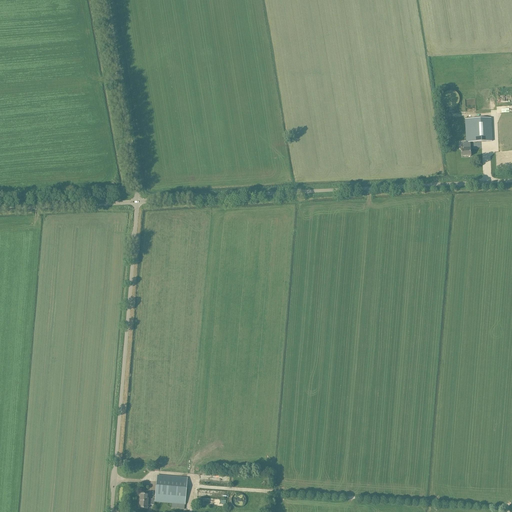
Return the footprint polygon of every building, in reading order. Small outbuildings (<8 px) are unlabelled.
[(451,108),(452,108),(453,108),(454,107),(455,107),(456,106),(457,106),(457,105),(458,105),(458,104),(459,103),(459,102),(459,101),(460,100),(460,99),(459,98),(459,97),(459,96),(458,95),(458,94),(457,93),(456,93),(456,92),(455,92),(455,91),(454,91),(453,91),(452,91),(451,91),(450,91),(449,91),(448,91),(447,91),(447,92),(446,92),(445,93),(444,94),(443,95),(443,96),(443,97),(442,98),(442,99),(442,100),(442,101),(443,102),(443,103),(443,104),(444,104),(444,105),(445,105),(445,106),(446,106),(447,107),(448,107),(449,108),(450,108),(451,108)] [(464,150),(462,150),(462,157),(471,156),(470,143),(492,142),(491,118),(465,119),(466,142),(463,142),(464,150)] [(157,476),(155,498),(154,502),(176,504),(176,508),(184,509),(184,505),(185,505),(187,478),(157,476)] [(155,498),(152,498),(152,499),(148,499),(148,495),(140,494),(139,501),(140,501),(153,503),(153,502),(154,502),(155,498)] [(242,504),(245,496),(237,494),(234,501),(242,504)]
